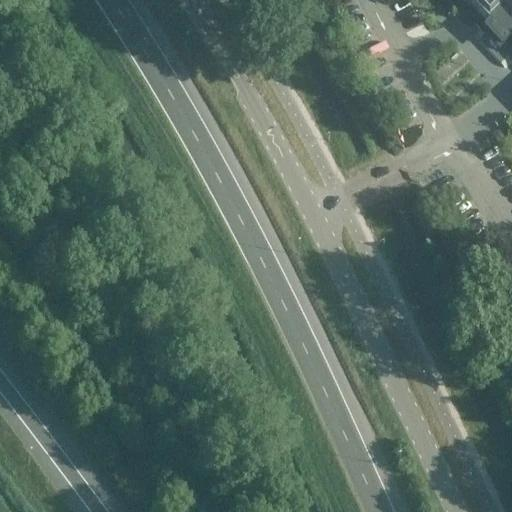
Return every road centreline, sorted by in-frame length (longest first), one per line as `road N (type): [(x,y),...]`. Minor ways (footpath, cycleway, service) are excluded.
road 1 (motorway): [(378,511),(253,244),(110,0)]
road 2 (secondary): [(457,511),(315,218),(194,0)]
road 3 (motorway): [(0,382),(98,511)]
